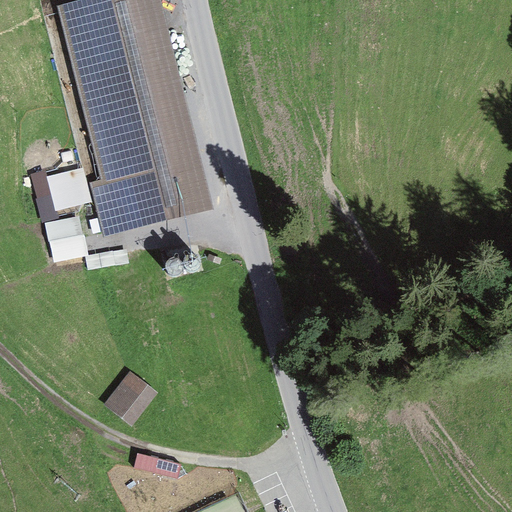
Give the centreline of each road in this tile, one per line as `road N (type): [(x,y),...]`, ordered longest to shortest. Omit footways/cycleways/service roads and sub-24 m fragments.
road 1 (tertiary): [(334,511),(294,399),(192,0)]
road 2 (track): [(0,348),(62,405),(115,436),(163,454),(243,464)]
